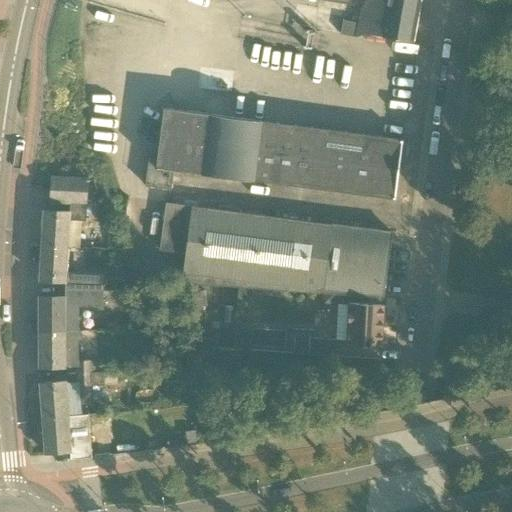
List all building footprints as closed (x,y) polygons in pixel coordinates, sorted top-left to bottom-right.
[(366,0),(361,10),(356,37),(357,37),(365,33),(382,37),(382,36),(414,43),(419,12),(420,0),(366,0)] [(149,159),(146,186),(172,189),(174,169),(374,196),(374,195),(395,198),(403,140),(165,108),(158,160),(149,159)] [(86,218),(88,180),(52,177),(51,202),(71,203),(71,212),(44,210),(42,245),(68,247),(70,217),(86,218)] [(166,203),(160,250),(186,254),(182,283),(383,298),(392,232),(166,203)] [(67,272),(68,247),(42,245),(40,281),(66,282),(66,288),(104,289),(104,275),(67,272)] [(103,306),(104,289),(66,288),(65,297),(39,297),(39,332),(66,331),(79,331),(79,306),(103,306)] [(205,306),(208,306),(207,290),(193,292),(195,307),(205,306)] [(350,303),(348,344),(381,346),(383,305),(350,303)] [(293,329),(292,354),(335,356),(336,340),(313,339),(314,330),(293,329)] [(79,361),(79,331),(66,331),(39,332),(39,367),(66,367),(78,367),(78,373),(101,372),(100,360),(90,361),(79,361)] [(80,386),(91,386),(105,385),(104,372),(101,372),(78,373),(78,381),(66,382),(66,381),(40,383),(43,419),(83,415),(80,386)] [(72,451),(84,451),(85,457),(98,456),(96,444),(84,445),(82,424),(100,422),(99,414),(83,415),(43,419),(45,453),(72,451)]
